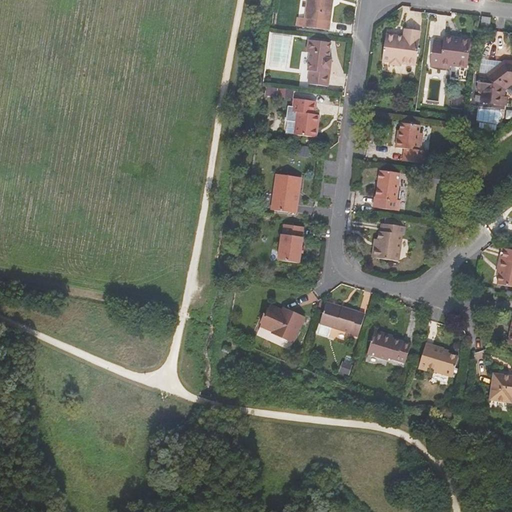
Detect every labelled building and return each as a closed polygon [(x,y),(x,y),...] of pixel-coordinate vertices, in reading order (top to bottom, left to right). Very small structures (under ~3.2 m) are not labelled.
[(333,0),(307,0),(305,18),(297,17),(296,25),(304,27),(329,30),(333,0)] [(482,16),(481,25),(490,26),(491,17),(482,16)] [(403,36),(386,33),(382,61),(390,62),(389,65),(400,66),(400,64),(416,66),(421,31),(404,28),(403,36)] [(443,41),(433,40),(430,66),(450,69),(450,66),(467,68),(471,40),(444,36),(443,41)] [(310,39),(308,39),(306,52),(310,52),(307,71),(310,71),(308,84),(328,87),(332,58),(329,57),(331,42),(327,42),(310,39)] [(511,62),(506,62),(487,76),(479,75),(477,89),(484,91),(483,100),(493,102),(492,104),(505,106),(507,96),(505,96),(502,96),(503,88),(511,82),(511,62)] [(511,82),(503,88),(502,96),(505,96),(506,90),(511,85),(511,82)] [(276,97),(293,99),(294,89),(277,87),(276,97)] [(463,97),(453,96),(451,109),(462,110),(463,97)] [(316,101),(294,98),(293,107),(289,106),(285,134),(294,135),(316,138),(320,115),(315,114),(316,101)] [(398,130),(396,148),(403,149),(407,149),(405,161),(427,164),(429,151),(421,150),(423,133),(419,133),(420,125),(401,122),(400,130),(398,130)] [(380,170),(377,197),(375,197),(374,208),(399,211),(400,200),(397,200),(400,173),(380,170)] [(296,195),(299,177),(276,174),(271,210),(293,213),(296,214),(299,195),(296,195)] [(405,227),(382,222),(380,231),(378,239),(377,246),(373,246),(371,257),(399,261),(402,235),(404,236),(405,227)] [(304,226),(284,224),(282,234),(281,234),(278,260),(300,263),(303,237),(302,237),(304,226)] [(511,249),(502,248),(498,268),(500,269),(499,275),(497,284),(511,287),(511,249)] [(284,307),(278,304),(276,308),(275,310),(281,313),(284,307)] [(325,304),(316,333),(326,336),(329,327),(351,333),(350,335),(359,337),(365,314),(338,306),(337,308),(325,304)] [(305,317),(284,307),(281,313),(275,310),(276,308),(270,305),(260,326),(272,331),(271,334),(293,343),(305,317)] [(386,336),(387,334),(375,330),(367,354),(388,361),(389,358),(405,363),(411,344),(392,338),(386,336)] [(443,348),(426,342),(420,364),(428,367),(429,367),(435,369),(434,372),(453,377),(459,356),(442,351),(443,348)] [(232,348),(225,345),(223,352),(230,354),(232,348)] [(349,376),(353,365),(343,361),(339,372),(349,376)] [(511,376),(494,373),(490,400),(511,403),(511,402),(511,376)]
